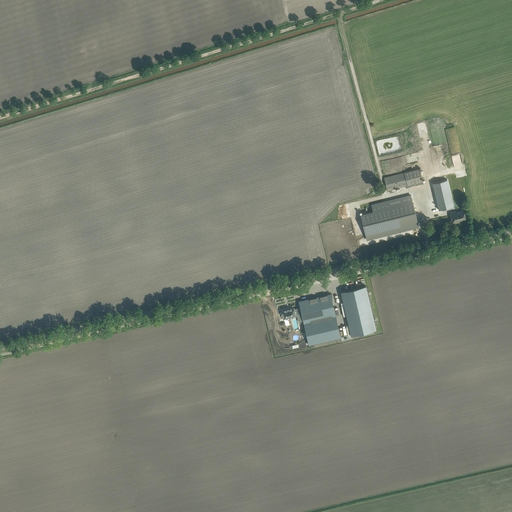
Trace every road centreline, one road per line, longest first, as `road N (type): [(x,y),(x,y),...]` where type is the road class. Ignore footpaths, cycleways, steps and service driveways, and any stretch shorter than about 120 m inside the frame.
road 1 (tertiary): [(0,347),(511,230)]
road 2 (track): [(380,0),(0,116)]
road 3 (track): [(384,194),(339,12)]
